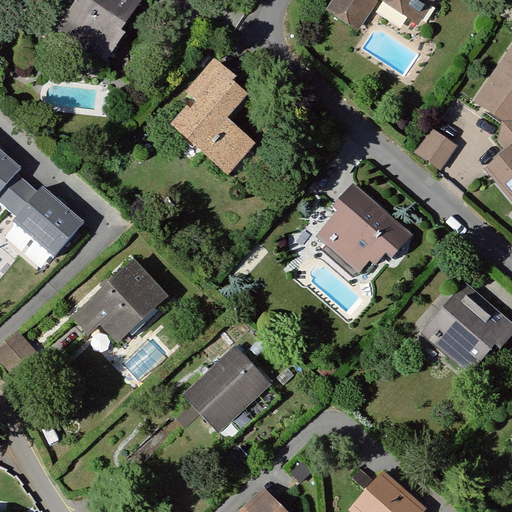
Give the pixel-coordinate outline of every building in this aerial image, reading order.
[(149,0),(80,0),(57,39),(107,69),(149,0)] [(435,0),(371,0),(367,8),(413,36),(435,0)] [(511,52),(472,111),(511,137),(511,52)] [(250,102),(211,69),(162,126),(232,186),(257,156),(226,129),(250,102)] [(418,149),(444,167),(461,142),(435,124),(418,149)] [(2,167),(0,164),(0,240),(48,206),(14,159),(2,167)] [(367,297),(409,246),(348,196),(306,248),(367,297)] [(135,267),(72,326),(93,349),(102,341),(118,358),(172,307),(135,267)] [(511,334),(459,290),(416,341),(474,389),(511,343),(511,334)] [(269,393),(234,356),(183,404),(218,441),(269,393)] [(511,469),(511,408),(496,407),(492,468),(511,469)] [(417,511),(380,481),(353,511),(417,511)] [(276,511),(264,498),(248,511),(276,511)]
